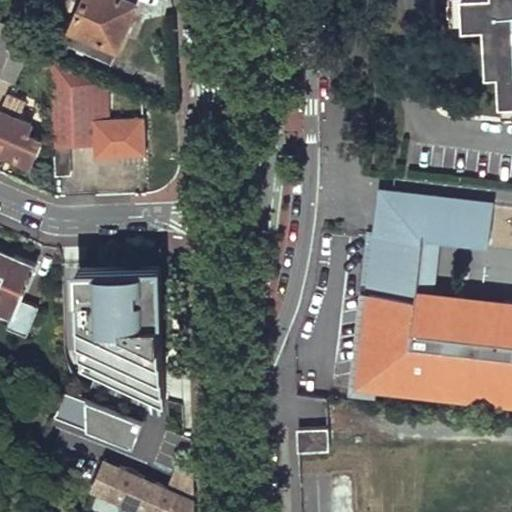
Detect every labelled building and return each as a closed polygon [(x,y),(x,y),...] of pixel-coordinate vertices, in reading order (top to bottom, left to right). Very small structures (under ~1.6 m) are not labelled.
[(66,20),(58,38),(114,64),(123,45),(120,43),(140,0),(139,0),(82,0),(72,23),(66,20)] [(511,0),(457,0),(458,3),(498,0),(500,32),(494,32),(495,49),(507,48),(510,91),(511,90),(511,0)] [(0,22),(0,35),(14,41),(18,30),(0,22)] [(0,69),(2,71),(16,41),(14,41),(0,35),(0,69)] [(2,71),(0,76),(14,82),(29,48),(16,41),(2,71)] [(116,119),(115,84),(55,58),(58,173),(74,173),(72,145),(100,145),(100,155),(150,152),(148,116),(116,119)] [(1,110),(0,112),(0,150),(31,164),(42,140),(30,135),(34,124),(23,119),(29,104),(11,96),(4,111),(1,110)] [(384,193),(380,232),(441,239),(491,245),(495,206),(384,193)] [(511,302),(508,302),(505,324),(432,315),(435,294),(441,239),(380,232),(362,384),(425,392),(427,381),(511,390),(511,302)] [(0,246),(0,309),(13,315),(9,326),(28,335),(40,306),(22,299),(37,263),(0,246)] [(162,269),(82,271),(86,368),(165,408),(162,269)] [(435,294),(432,315),(505,324),(508,302),(435,294)] [(511,390),(427,381),(425,392),(511,401),(511,390)] [(44,406),(43,408),(45,409),(72,421),(83,396),(82,395),(54,383),(44,406)] [(72,421),(71,424),(118,443),(119,440),(130,415),(83,396),(72,421)] [(27,398),(11,432),(30,441),(45,409),(43,408),(44,406),(27,398)] [(119,440),(131,446),(142,421),(130,415),(119,440)] [(329,426),(299,428),(300,450),(330,448),(329,426)] [(121,467),(108,494),(150,511),(196,511),(195,475),(177,467),(174,474),(173,474),(167,488),(158,483),(121,467)] [(164,469),(158,483),(167,488),(173,474),(174,474),(164,469)]
